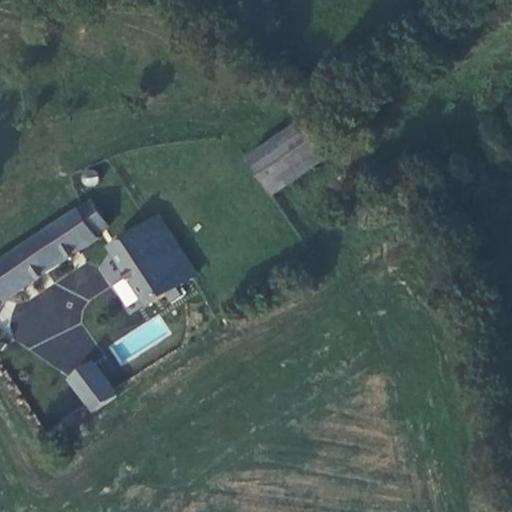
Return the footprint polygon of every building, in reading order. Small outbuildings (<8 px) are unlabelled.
[(310,118),(248,159),(273,197),(335,156),(310,118)] [(82,175),(81,182),(81,183),(84,189),(90,191),(95,189),(99,184),(99,177),(95,172),(88,171),(82,175)] [(92,205),(79,213),(0,264),(0,295),(4,302),(97,242),(95,238),(107,229),(92,205)] [(159,221),(112,250),(147,307),(195,277),(159,221)] [(93,366),(73,379),(93,410),(114,396),(93,366)]
